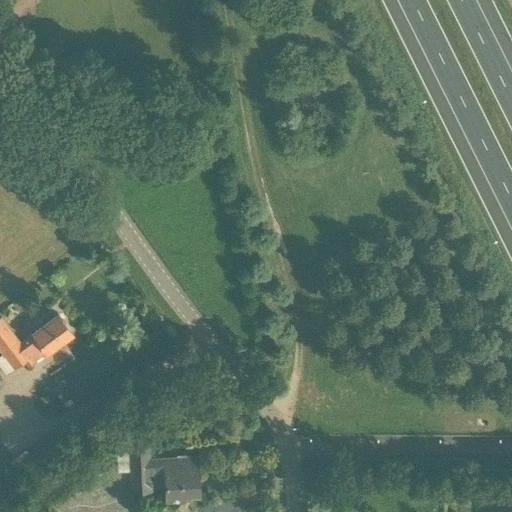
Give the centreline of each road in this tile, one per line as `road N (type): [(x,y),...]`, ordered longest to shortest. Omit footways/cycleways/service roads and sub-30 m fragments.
road 1 (unclassified): [(0,105),(31,121),(75,166),(277,426),(296,511)]
road 2 (track): [(277,426),(299,349),(279,242),(255,184),(222,0)]
road 3 (primary): [(412,0),(511,201)]
